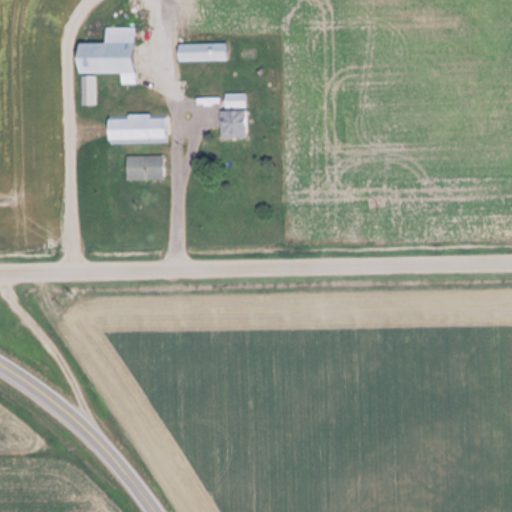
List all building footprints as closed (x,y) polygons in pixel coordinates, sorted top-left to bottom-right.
[(135,28),(106,28),(106,44),(77,44),(76,74),(122,75),(121,85),(135,85),(135,28)] [(228,62),(228,44),(178,44),(178,62),(228,62)] [(82,77),(82,106),(96,106),(96,77),(82,77)] [(225,95),(225,109),(247,109),(247,95),(225,95)] [(165,116),(107,117),(107,143),(166,141),(165,116)] [(164,181),(164,157),(127,157),(127,181),(164,181)]
